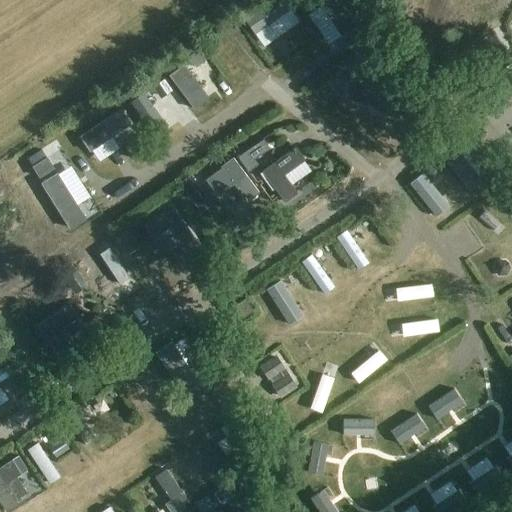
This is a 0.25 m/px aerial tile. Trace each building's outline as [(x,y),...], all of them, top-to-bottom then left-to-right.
[(317,29),(311,32),(316,42),(348,26),(337,5),(311,19),(317,29)] [(226,49),(239,40),(228,22),(215,31),(226,49)] [(183,50),(194,79),(210,73),(199,44),(183,50)] [(377,95),(385,77),(356,64),(342,96),(396,119),(401,106),(377,95)] [(275,120),(235,153),(276,201),(316,168),(275,120)] [(442,158),(468,191),(481,181),(455,148),(442,158)] [(204,180),(213,192),(218,197),(234,185),(246,202),(258,193),(232,159),(204,180)] [(436,217),(449,207),(421,173),(409,184),(436,217)] [(212,206),(190,175),(178,184),(201,214),(212,206)] [(195,239),(172,207),(144,227),(154,241),(169,230),(182,248),(195,239)] [(344,227),(331,233),(350,271),(362,265),(344,227)] [(110,239),(122,256),(135,247),(122,230),(110,239)] [(293,260),(313,297),(327,289),(307,252),(293,260)] [(70,272),(59,279),(69,295),(80,288),(70,272)] [(279,281),(266,289),(289,325),(302,317),(279,281)] [(237,324),(254,312),(247,300),(229,311),(237,324)] [(60,360),(73,350),(60,332),(77,319),(68,306),(37,328),(60,360)] [(393,314),(370,324),(377,342),(401,332),(393,314)] [(341,348),(350,365),(367,357),(358,339),(341,348)] [(154,356),(163,366),(176,354),(167,345),(154,356)] [(279,400),(296,388),(275,357),(257,369),(279,400)] [(426,408),(441,398),(427,376),(411,386),(426,408)] [(163,377),(163,400),(179,400),(179,377),(163,377)] [(130,378),(117,385),(134,415),(147,408),(130,378)] [(369,409),(378,429),(398,420),(389,400),(369,409)] [(74,410),(62,417),(78,444),(90,437),(74,410)] [(355,441),(369,432),(362,421),(348,431),(355,441)] [(43,488),(56,481),(35,441),(22,447),(43,488)] [(10,451),(0,460),(0,464),(19,484),(30,473),(10,451)] [(152,504),(161,497),(169,506),(185,493),(165,468),(140,489),(152,504)] [(290,493),(309,492),(308,471),(289,473),(290,493)] [(0,511),(3,511),(12,507),(0,487),(0,511)] [(116,511),(110,501),(92,511),(116,511)]
